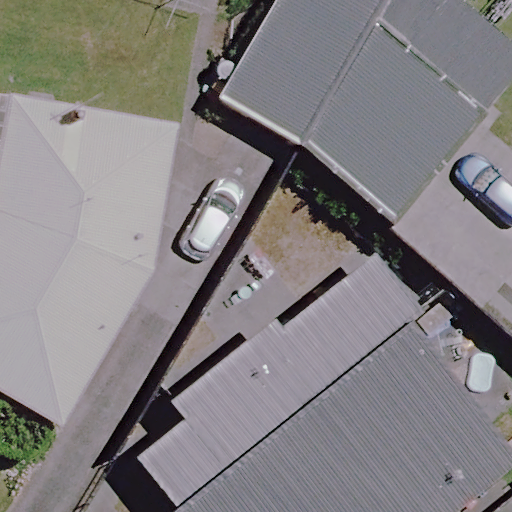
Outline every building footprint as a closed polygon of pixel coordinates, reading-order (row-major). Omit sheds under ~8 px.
[(511,56),(511,54),(431,0),(272,0),(209,94),(400,223),(511,56)] [(170,136),(5,102),(0,125),(0,401),(50,429),(146,250),(170,136)] [(223,256),(170,366),(254,406),(260,395),(317,423),(365,324),(223,256)] [(416,265),(379,306),(439,360),(476,320),(416,265)] [(308,442),(280,511),(467,511),(458,505),(438,493),(418,481),(397,471),(375,462),(353,454),(331,447),(308,442)]
